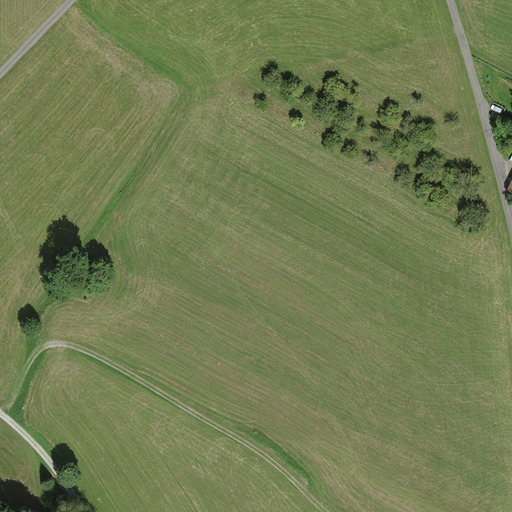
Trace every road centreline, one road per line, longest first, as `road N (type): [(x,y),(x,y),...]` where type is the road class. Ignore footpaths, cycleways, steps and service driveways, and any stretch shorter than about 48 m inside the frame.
road 1 (track): [(328,511),(245,440),(67,342),(34,355),(5,414)]
road 2 (residential): [(511,219),(452,0)]
road 3 (track): [(0,410),(49,460),(84,511)]
